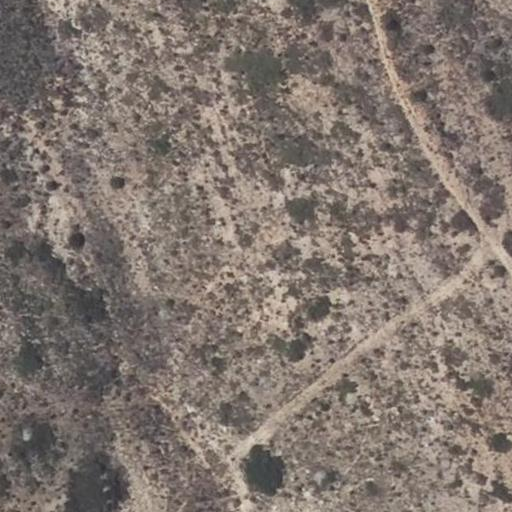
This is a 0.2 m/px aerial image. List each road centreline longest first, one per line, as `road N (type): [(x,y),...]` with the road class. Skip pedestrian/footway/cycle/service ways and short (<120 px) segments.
road 1 (track): [(185,511),(281,406),(511,224)]
road 2 (track): [(367,0),(395,92),(511,266)]
